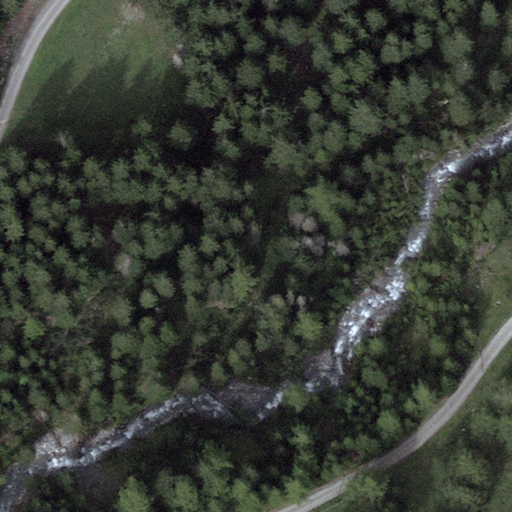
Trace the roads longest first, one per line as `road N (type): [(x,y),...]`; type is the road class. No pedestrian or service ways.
road 1 (track): [(511,334),(378,474),(292,511)]
road 2 (track): [(0,120),(40,18),(60,0)]
